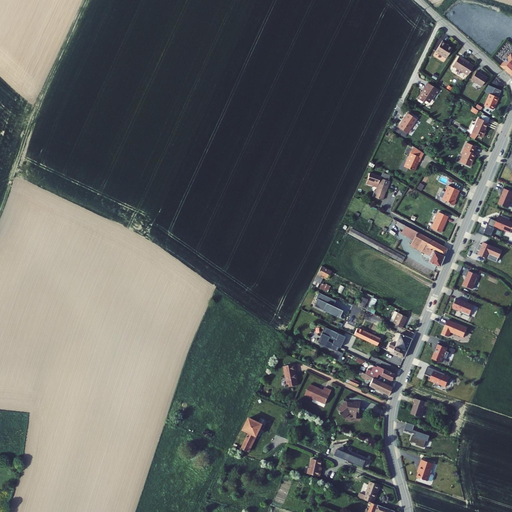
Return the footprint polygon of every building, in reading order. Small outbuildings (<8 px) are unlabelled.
[(442,43),(439,41),(432,52),(443,59),(449,49),(444,46),(442,45),(442,43)] [(511,57),(510,55),(500,67),(511,77),(511,57)] [(460,58),(457,56),(451,66),(466,75),(471,65),(466,62),(460,59),(460,58)] [(485,77),(474,70),(470,79),(480,85),(485,77)] [(438,93),(427,85),(423,91),(424,92),(422,95),(421,95),(417,101),(423,105),(424,103),(428,105),(434,96),(435,97),(438,93)] [(497,100),(488,96),(483,108),(492,112),(497,100)] [(416,122),(407,116),(397,130),(406,136),(416,122)] [(476,121),(468,140),(473,144),(475,138),(480,140),(483,135),(481,134),(482,132),(485,125),(478,122),(476,121)] [(473,150),(464,146),(459,158),(460,159),(457,166),(467,170),(473,158),(470,157),(473,150)] [(422,156),(412,149),(407,156),(406,159),(405,159),(403,164),(404,165),(402,170),(413,174),(415,167),(416,167),(419,161),(422,156)] [(381,181),(370,176),(367,183),(378,187),(376,192),(373,199),(381,203),(385,195),(385,196),(390,186),(381,182),(380,182),(381,181)] [(456,193),(445,188),(442,194),(443,195),(440,202),(445,204),(444,206),(451,208),(453,203),(452,202),(456,193)] [(511,199),(511,193),(502,190),(501,194),(503,195),(498,206),(507,210),(511,199)] [(446,219),(436,215),(429,230),(439,235),(446,219)] [(511,230),(511,223),(498,218),(496,222),(489,219),(483,234),(490,237),(494,227),(511,234),(511,230)] [(411,229),(405,225),(401,234),(407,237),(411,229)] [(400,255),(346,226),(343,231),(398,260),(400,255)] [(411,229),(407,237),(413,240),(417,232),(411,229)] [(413,240),(410,245),(431,256),(428,262),(439,268),(447,250),(445,248),(417,232),(413,240)] [(502,252),(482,244),(481,246),(479,245),(475,254),(478,255),(477,257),(497,265),(502,252)] [(329,274),(320,269),(315,278),(325,282),(329,274)] [(477,277),(467,273),(465,279),(462,288),(471,291),(477,277)] [(336,301),(319,293),(316,299),(318,299),(314,306),(340,319),(344,311),(333,306),(336,301)] [(367,299),(363,297),(358,306),(363,308),(367,299)] [(377,300),(373,298),(368,307),(373,309),(377,300)] [(472,308),(455,301),(451,310),(460,313),(459,315),(468,319),(472,308)] [(395,316),(392,314),(386,325),(390,326),(395,316)] [(404,320),(395,316),(390,326),(399,331),(404,320)] [(342,337),(322,327),(314,344),(331,352),(335,344),(338,346),(342,337)] [(351,337),(388,355),(391,349),(354,330),(351,337)] [(408,343),(396,337),(391,349),(403,355),(408,343)] [(445,351),(435,347),(433,352),(434,352),(430,361),(439,365),(441,360),(444,361),(447,355),(443,353),(445,351)] [(401,361),(403,355),(391,349),(388,355),(401,361)] [(340,353),(334,350),(329,360),(335,363),(340,353)] [(290,371),(289,364),(278,366),(282,387),(292,385),(291,379),(290,374),(289,371),(290,371)] [(391,377),(371,367),(368,372),(364,370),(362,376),(374,381),(375,378),(388,383),(391,377)] [(444,376),(426,368),(423,376),(430,379),(428,382),(444,389),(448,380),(443,378),(444,376)] [(362,376),(349,369),(348,373),(359,378),(359,379),(366,383),(364,388),(387,399),(390,389),(374,381),(362,376)] [(323,406),(330,393),(323,389),(321,393),(317,392),(318,391),(308,386),(303,396),(323,406)] [(409,416),(420,420),(423,408),(425,409),(426,405),(414,401),(409,416)] [(334,409),(341,417),(342,418),(348,414),(353,415),(352,419),(357,420),(358,416),(357,415),(359,403),(352,402),(352,404),(349,403),(349,404),(345,403),(344,402),(334,409)] [(250,413),(247,419),(260,425),(263,420),(250,413)] [(260,425),(247,419),(241,431),(247,433),(239,449),(246,452),(253,436),(255,437),(260,425)] [(429,438),(412,433),(412,435),(415,436),(414,439),(412,438),(410,444),(415,446),(415,448),(423,451),(425,443),(427,444),(429,438)] [(341,444),(330,445),(331,456),(335,456),(361,468),(364,462),(342,452),(342,446),(346,444),(345,442),(341,444)] [(318,461),(308,459),(306,468),(305,468),(303,474),(316,477),(317,471),(316,471),(318,461)] [(417,481),(427,484),(432,467),(420,463),(418,469),(420,469),(418,476),(417,481)] [(373,486),(365,482),(358,500),(368,504),(371,495),(369,494),(373,486)] [(384,511),(361,503),(360,508),(367,510),(366,511),(384,511)]
